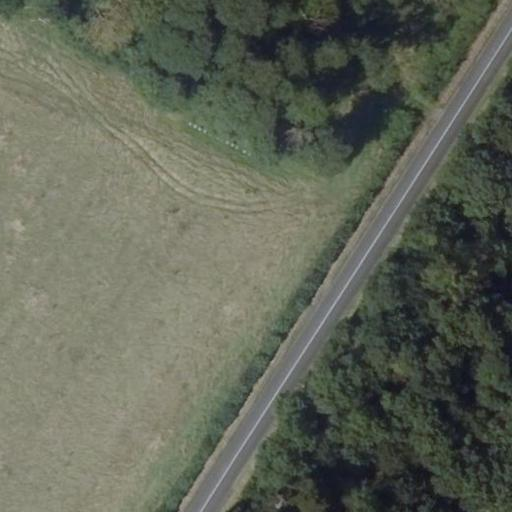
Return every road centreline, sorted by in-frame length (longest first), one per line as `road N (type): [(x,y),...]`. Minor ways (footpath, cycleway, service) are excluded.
road 1 (secondary): [(511,29),(201,511)]
road 2 (track): [(425,511),(511,398)]
